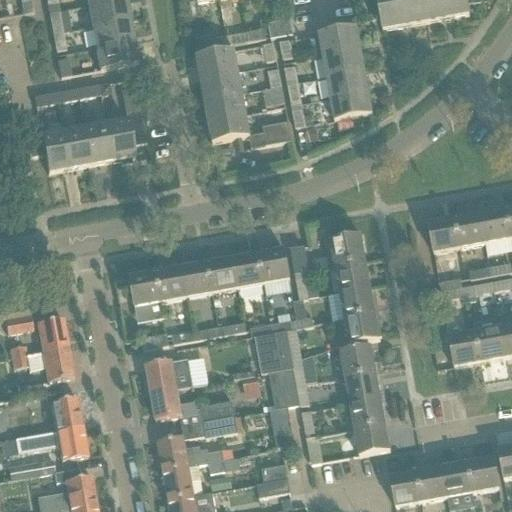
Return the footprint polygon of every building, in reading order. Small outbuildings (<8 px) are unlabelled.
[(26,0),(20,1),(23,18),(33,17),(30,0),(26,0)] [(45,0),(48,13),(48,18),(59,16),(58,15),(58,11),(55,0),(45,0)] [(85,0),(88,13),(126,5),(124,0),(85,0)] [(376,0),(383,34),(404,30),(398,0),(376,0)] [(398,0),(404,30),(426,27),(421,0),(398,0)] [(421,0),(426,27),(447,23),(443,0),(421,0)] [(443,0),(447,23),(469,19),(465,0),(443,0)] [(88,13),(92,34),(130,27),(126,5),(88,13)] [(53,41),(63,39),(62,37),(70,35),(66,14),(58,15),(59,16),(48,18),(49,23),(53,41)] [(271,43),(293,39),(290,23),(268,27),(271,43)] [(92,34),(96,55),(133,48),(130,27),(92,34)] [(264,33),(246,37),(248,47),(266,44),(266,42),(264,33)] [(323,62),(361,55),(357,33),(319,40),(323,62)] [(231,39),(233,50),(248,47),(246,37),(231,39)] [(63,39),(53,41),(55,56),(56,56),(66,54),(63,39)] [(204,44),(206,55),(224,51),(222,41),(204,44)] [(293,62),(290,45),(280,47),(283,64),(293,62)] [(137,68),(133,48),(96,55),(100,75),(137,68)] [(277,65),(274,48),(264,50),(267,67),(275,65),(277,65)] [(197,62),(201,84),(238,78),(234,55),(197,62)] [(327,85),(365,78),(361,55),(323,62),(327,85)] [(60,82),(70,80),(67,63),(57,65),(60,82)] [(288,93),(298,91),(294,71),(284,73),(288,93)] [(272,95),(282,93),(278,73),(268,75),(272,95)] [(201,84),(205,108),(242,100),(238,78),(201,84)] [(331,106),(369,99),(365,78),(327,85),(331,106)] [(99,89),(98,89),(100,100),(110,98),(108,88),(99,89)] [(95,101),(93,90),(77,93),(79,103),(95,101)] [(298,91),(288,93),(292,113),(302,111),(298,91)] [(62,107),(79,103),(77,93),(60,96),(62,107)] [(266,116),(286,113),(282,93),(272,95),(262,97),(266,116)] [(35,111),(53,108),(51,98),(33,101),(35,111)] [(335,126),(372,119),(369,99),(331,106),(335,126)] [(242,100),(205,108),(209,127),(246,121),(242,100)] [(302,111),(292,113),(292,116),(295,133),(306,131),(305,130),(313,128),(311,119),(304,120),(302,114),(302,111)] [(132,167),(131,163),(134,162),(132,150),(146,148),(146,147),(140,113),(125,116),(127,125),(105,129),(112,166),(121,165),(122,169),(132,167)] [(246,121),(209,127),(212,148),(250,141),(246,121)] [(291,145),(288,127),(262,132),(265,150),(291,145)] [(91,170),(112,166),(105,129),(84,132),(91,170)] [(48,178),(69,174),(63,136),(40,140),(39,130),(24,133),(29,163),(30,163),(44,160),(48,178)] [(315,131),(303,134),(306,146),(318,144),(315,131)] [(69,174),(91,170),(84,132),(63,136),(69,174)] [(485,249),(511,244),(505,214),(479,219),(485,249)] [(458,254),(485,249),(479,219),(453,224),(458,254)] [(434,258),(458,254),(453,224),(430,228),(429,227),(428,227),(434,258)] [(361,241),(346,243),(344,231),(328,234),(330,246),(334,266),(335,273),(366,268),(361,242),(362,242),(361,241)] [(295,279),(308,276),(304,251),(290,253),(295,279)] [(258,259),(263,289),(290,285),(288,273),(284,254),(283,254),(283,255),(258,259)] [(232,264),(238,294),(263,289),(258,259),(232,264)] [(207,269),(212,299),(238,294),(232,264),(207,269)] [(370,294),(366,268),(335,273),(340,299),(370,294)] [(207,269),(182,273),(187,303),(212,299),(207,269)] [(491,282),(511,278),(510,269),(490,273),(491,282)] [(156,278),(161,308),(187,303),(182,273),(156,278)] [(475,276),(468,278),(469,285),(491,282),(490,273),(485,274),(475,276)] [(135,313),(155,309),(161,308),(156,278),(131,282),(131,281),(130,281),(135,313)] [(300,306),(308,304),(305,283),(296,285),(300,306)] [(494,297),(511,293),(511,283),(492,287),(494,297)] [(459,285),(439,288),(441,297),(461,293),(461,292),(460,287),(459,285)] [(476,289),(470,290),(472,301),(494,297),(492,287),(476,290),(476,289)] [(461,293),(441,297),(442,306),(463,302),(461,293)] [(340,299),(344,323),(374,318),(370,294),(340,299)] [(380,344),(380,343),(379,343),(379,342),(382,341),(380,330),(377,330),(374,318),(344,323),(349,349),(380,344)] [(4,325),(7,339),(33,335),(30,321),(4,325)] [(295,335),(314,332),(312,322),(291,326),(293,335),(295,334),(295,335)] [(36,329),(40,349),(42,359),(68,354),(63,324),(36,329)] [(287,336),(293,335),(291,326),(270,330),(272,339),(287,336)] [(224,341),(244,337),(243,329),(222,333),(224,341)] [(255,342),(272,339),(270,330),(250,334),(251,342),(255,342)] [(506,363),(511,361),(511,330),(500,333),(506,363)] [(506,363),(500,333),(474,337),(480,367),(506,363)] [(195,346),(214,342),(212,334),(193,338),(195,346)] [(298,348),(295,335),(295,334),(293,335),(287,336),(289,350),(293,370),(297,370),(302,369),(298,348)] [(272,339),(255,342),(262,379),(269,378),(294,373),(293,370),(289,350),(287,336),(272,339)] [(456,372),(480,367),(474,337),(449,342),(454,373),(456,373),(456,372)] [(173,350),(195,346),(193,338),(172,341),(173,350)] [(160,340),(141,344),(143,355),(162,351),(168,351),(166,339),(160,340)] [(11,364),(27,362),(24,350),(8,353),(11,364)] [(372,353),(373,353),(372,351),(352,355),(341,357),(346,384),(376,379),(372,353)] [(42,359),(27,362),(28,371),(29,376),(45,374),(47,388),(54,387),(73,383),(68,354),(42,359)] [(27,362),(11,364),(12,373),(28,371),(27,362)] [(151,399),(177,395),(176,394),(192,392),(187,364),(146,371),(151,399)] [(294,373),(297,392),(306,391),(302,369),(297,370),(293,370),(294,373)] [(294,373),(269,378),(272,395),(275,414),(287,412),(300,410),(297,392),(294,373)] [(253,374),(232,378),(233,384),(254,380),(253,374)] [(350,410),(381,405),(376,379),(346,384),(350,410)] [(242,385),(244,395),(259,392),(257,382),(242,385)] [(35,384),(16,387),(18,399),(37,396),(35,384)] [(306,391),(297,392),(300,410),(301,411),(309,409),(306,391)] [(195,407),(179,410),(177,395),(151,399),(156,427),(197,419),(195,407)] [(50,408),(56,437),(56,438),(82,433),(77,403),(50,408)] [(355,436),(385,431),(381,405),(350,410),(355,436)] [(204,429),(234,423),(231,406),(200,411),(204,429)] [(275,414),(273,415),(274,421),(282,425),(289,424),(287,414),(287,412),(275,414)] [(302,419),(306,439),(314,437),(310,417),(302,419)] [(236,436),(234,423),(204,429),(206,441),(236,436)] [(390,454),(389,454),(385,431),(355,436),(359,461),(390,455),(390,454)] [(17,458),(58,451),(61,467),(88,462),(82,433),(56,438),(56,437),(14,443),(17,458)] [(157,447),(163,477),(175,474),(199,470),(199,469),(208,468),(214,467),(222,465),(221,455),(196,459),(195,456),(187,457),(185,442),(157,447)] [(308,450),(311,470),(322,467),(318,443),(306,445),(308,450)] [(504,485),(511,482),(511,452),(500,455),(500,453),(498,454),(504,485)] [(210,478),(239,474),(237,462),(222,465),(214,467),(208,468),(210,478)] [(499,493),(497,482),(494,463),(492,463),(493,464),(468,468),(473,498),(499,493)] [(38,479),(54,477),(52,466),(36,468),(38,479)] [(442,473),(447,503),(473,498),(468,468),(442,473)] [(192,486),(201,485),(199,470),(175,474),(163,477),(168,506),(195,501),(195,500),(192,486)] [(264,488),(268,487),(287,484),(288,484),(285,470),(284,470),(266,473),(262,474),(264,488)] [(422,507),(447,503),(442,473),(417,477),(422,507)] [(91,482),(80,484),(78,474),(54,478),(56,488),(65,487),(67,496),(37,502),(38,511),(93,511),(96,511),(91,482)] [(395,511),(398,511),(416,509),(422,507),(417,477),(392,482),(391,481),(390,481),(395,511)] [(264,488),(257,489),(259,503),(289,497),(287,484),(268,487),(264,488)] [(214,511),(212,497),(195,500),(195,501),(168,506),(169,511),(214,511)]
